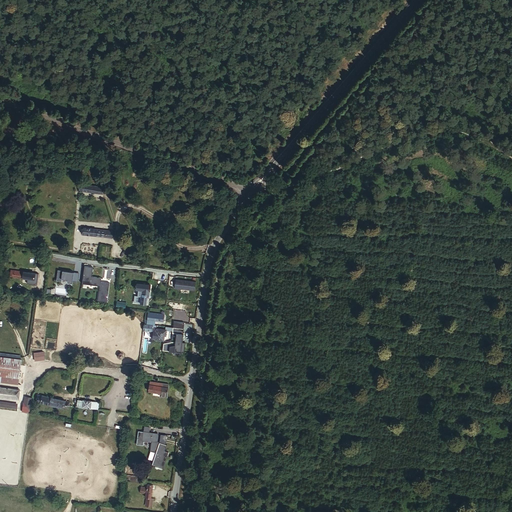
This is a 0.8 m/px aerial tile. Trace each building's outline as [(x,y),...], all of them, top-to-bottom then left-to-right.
[(102,188),(80,187),(79,195),(101,196),(102,188)] [(111,239),(112,230),(85,227),(84,235),(111,239)] [(42,257),(42,265),(49,265),(50,258),(42,257)] [(100,286),(98,301),(107,302),(109,283),(101,282),(101,277),(92,276),(93,267),(84,266),(82,284),(100,286)] [(68,283),(73,284),(74,281),(78,282),(80,274),(58,270),(56,280),(68,281),(68,283)] [(35,280),(36,273),(8,271),(7,278),(35,280)] [(137,290),(136,296),(151,299),(152,292),(153,292),(155,280),(142,278),(141,284),(143,284),(142,290),(137,290)] [(176,280),(175,288),(190,290),(191,281),(176,280)] [(150,317),(150,322),(157,322),(158,322),(158,318),(166,319),(166,312),(153,310),(152,317),(150,317)] [(157,324),(157,322),(150,322),(148,322),(147,329),(157,330),(157,334),(159,335),(159,338),(167,339),(168,332),(171,332),(171,327),(161,326),(161,324),(157,324)] [(163,351),(185,353),(185,343),(183,343),(184,329),(173,328),(173,338),(176,338),(176,343),(164,343),(163,351)] [(125,357),(126,356),(125,355),(125,354),(125,353),(124,353),(124,352),(123,352),(122,351),(121,351),(120,351),(119,352),(118,353),(117,353),(117,354),(117,355),(117,356),(117,357),(117,358),(118,359),(119,359),(119,360),(120,360),(121,360),(122,360),(123,360),(124,359),(125,358),(125,357)] [(34,352),(34,361),(45,360),(44,352),(34,352)] [(0,382),(20,384),(22,359),(21,359),(0,357),(0,382)] [(151,389),(164,390),(164,380),(152,379),(151,389)] [(164,380),(164,390),(163,393),(170,394),(172,381),(164,380)] [(0,397),(21,399),(22,390),(0,387),(0,397)] [(38,401),(71,408),(72,402),(40,395),(38,401)] [(22,409),(32,410),(34,397),(29,396),(27,404),(22,404),(22,409)] [(80,400),(79,406),(100,409),(101,402),(94,401),(86,400),(80,400)] [(156,433),(141,433),(140,442),(155,442),(156,433)]
